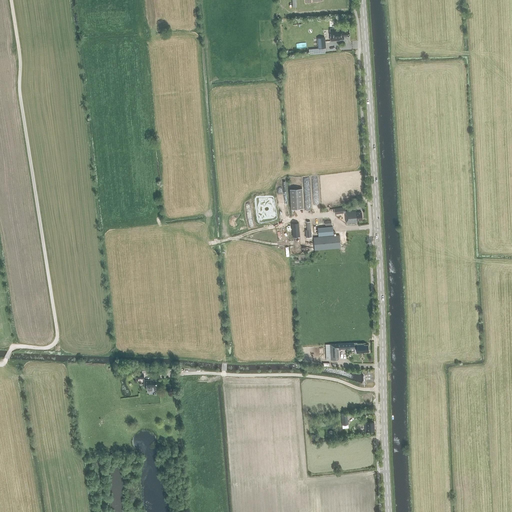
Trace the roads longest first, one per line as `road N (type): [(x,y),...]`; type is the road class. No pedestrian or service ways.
road 1 (primary): [(388,511),(361,0)]
road 2 (track): [(0,364),(11,348),(47,348),(56,340),(10,0)]
